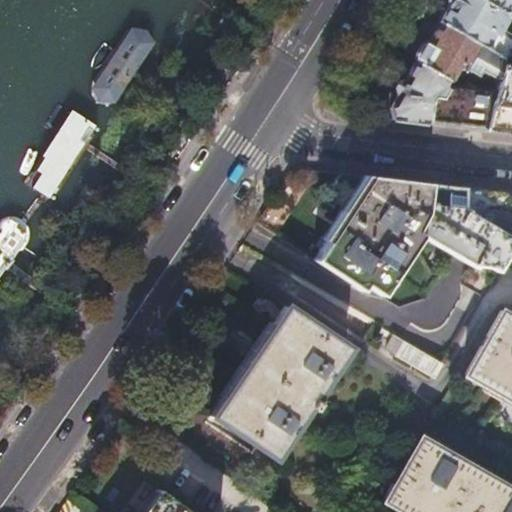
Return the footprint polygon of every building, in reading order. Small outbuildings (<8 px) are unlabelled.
[(449,0),(439,19),(504,56),(511,47),(511,35),(500,28),(509,14),(485,0),(449,0)] [(511,0),(485,0),(509,14),(511,8),(511,0)] [(416,59),(449,78),(454,70),(457,64),(462,67),(464,66),(469,68),(472,64),(498,78),(503,61),(504,56),(439,19),(429,37),(421,51),(416,59)] [(144,29),(131,31),(92,87),(96,105),(115,106),(153,48),(152,38),(144,29)] [(393,118),(428,122),(431,101),(434,96),(441,97),(448,84),(449,78),(416,59),(407,76),(390,105),(393,118)] [(496,84),(484,129),(511,131),(511,72),(503,61),(498,78),(496,84)] [(431,101),(428,122),(439,123),(484,129),(496,84),(477,77),(474,86),(462,85),(454,84),(448,84),(441,97),(434,96),(431,101)] [(99,123),(77,111),(71,117),(61,111),(50,128),(57,143),(41,172),(61,184),(99,123)] [(489,265),(496,270),(511,242),(511,237),(488,223),(462,208),(462,206),(461,206),(462,187),(367,176),(345,211),(314,259),(359,289),(363,284),(380,295),(419,235),(469,264),(489,265)] [(511,192),(464,186),(462,206),(462,208),(488,223),(511,226),(511,192)] [(0,281),(30,241),(29,229),(9,215),(0,221),(0,281)] [(207,417),(268,458),(304,407),(309,410),(314,402),(309,399),(344,347),(282,306),(240,367),(207,417)] [(511,402),(511,317),(501,311),(485,340),(465,375),(511,402)] [(441,362),(392,334),(384,348),(434,377),(442,363),(441,362)] [(382,502),(399,511),(511,511),(511,491),(475,470),(419,437),(382,502)] [(190,511),(158,487),(139,511),(190,511)]
